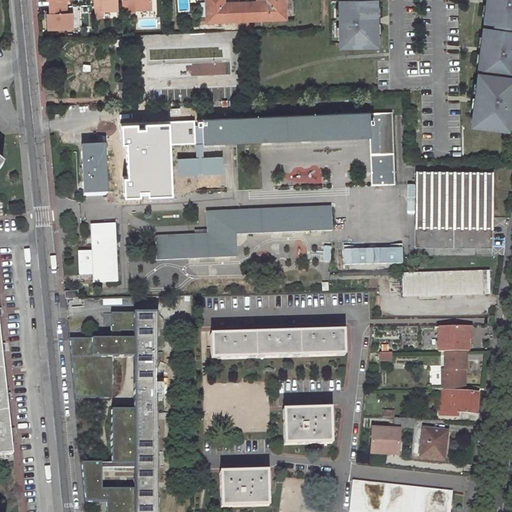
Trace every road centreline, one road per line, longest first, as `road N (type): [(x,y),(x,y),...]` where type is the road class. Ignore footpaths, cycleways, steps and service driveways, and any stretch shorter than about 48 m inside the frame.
road 1 (unclassified): [(21,0),(70,511)]
road 2 (residential): [(505,489),(343,466)]
road 3 (residential): [(343,466),(361,310)]
road 4 (unknown): [(20,355),(35,511)]
road 5 (unknown): [(13,239),(20,355),(55,353)]
road 6 (unknown): [(360,324),(214,321)]
road 7 (unknown): [(343,466),(213,456)]
